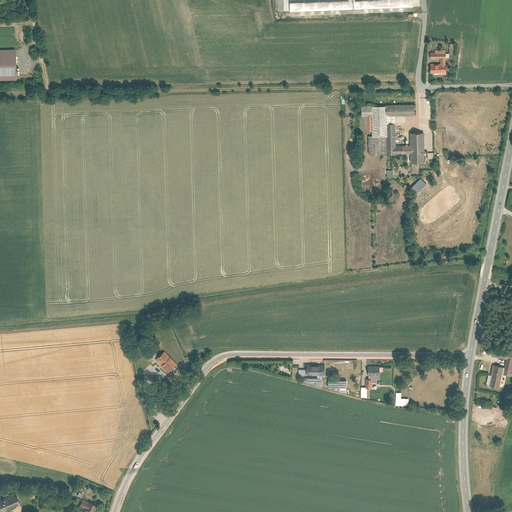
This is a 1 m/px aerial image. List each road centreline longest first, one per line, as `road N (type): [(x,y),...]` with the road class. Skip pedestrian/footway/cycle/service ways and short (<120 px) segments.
road 1 (unclassified): [(416,85),(43,92),(22,0)]
road 2 (residential): [(470,354),(218,358),(138,459),(114,511)]
road 3 (secondary): [(470,354),(460,412),(467,511)]
road 4 (secondary): [(511,138),(483,283)]
